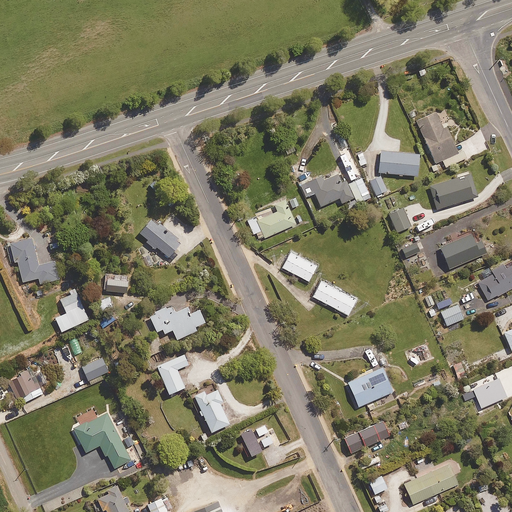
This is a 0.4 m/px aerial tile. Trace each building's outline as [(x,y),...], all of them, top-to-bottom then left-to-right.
[(441,127),(434,111),(414,121),(435,163),(441,160),(445,167),(465,157),(462,151),(458,153),(445,125),(441,127)] [(417,154),(378,150),(376,172),(415,176),(417,154)] [(366,163),(361,152),(356,154),(361,165),(366,163)] [(476,196),(468,171),(454,176),(455,177),(428,186),(435,209),(476,196)] [(320,175),(299,184),(305,198),(314,194),(319,206),(338,197),(340,203),(352,197),(344,180),(341,181),(337,173),(322,180),(320,175)] [(385,190),(379,176),(369,180),(375,195),(385,190)] [(298,204),(294,197),(287,201),(291,208),(298,204)] [(295,223),(284,199),(272,204),(273,206),(256,214),(257,216),(247,221),(253,234),(255,233),(258,240),(295,223)] [(409,226),(401,207),(388,213),(396,232),(409,226)] [(172,249),(179,241),(154,221),(153,222),(149,219),(138,232),(146,239),(144,241),(154,249),(155,247),(171,260),(177,253),(172,249)] [(473,243),(469,234),(438,247),(448,269),(484,253),(479,241),(473,243)] [(37,265),(29,238),(8,243),(13,261),(16,261),(21,281),(37,277),(39,283),(58,278),(53,261),(37,265)] [(418,252),(414,242),(401,248),(405,257),(418,252)] [(314,265),(289,252),(281,267),(306,281),(314,265)] [(511,286),(511,262),(503,268),(501,263),(490,269),(492,274),(477,282),(487,301),(511,286)] [(355,299),(319,281),(311,296),(346,314),(355,299)] [(66,290),(68,294),(58,298),(64,313),(53,318),(59,331),(87,319),(75,292),(73,287),(66,290)] [(171,311),(166,303),(145,313),(154,331),(159,328),(162,333),(170,329),(175,339),(194,329),(192,326),(202,321),(195,308),(185,313),(182,306),(171,311)] [(462,318),(456,304),(439,311),(446,326),(462,318)] [(511,349),(511,323),(511,324),(511,326),(502,332),(510,350),(511,349)] [(104,345),(100,338),(92,342),(96,349),(104,345)] [(206,343),(199,347),(205,358),(212,354),(206,343)] [(185,364),(181,354),(154,365),(165,393),(182,387),(174,369),(185,364)] [(109,371),(103,357),(82,366),(88,380),(109,371)] [(391,391),(379,366),(346,382),(358,407),(391,391)] [(42,393),(29,368),(6,380),(19,404),(42,393)] [(219,402),(213,389),(203,394),(202,390),(192,395),(208,432),(227,423),(217,402),(219,402)] [(106,413),(97,417),(86,423),(85,421),(81,423),(71,427),(83,452),(98,445),(103,456),(105,454),(112,468),(129,459),(106,413)] [(389,434),(381,419),(344,437),(351,452),(389,434)] [(265,431),(262,424),(253,429),(256,435),(265,431)] [(259,451),(249,429),(239,434),(248,455),(259,451)] [(271,442),(267,434),(258,439),(261,446),(271,442)] [(411,504),(457,483),(447,462),(401,483),(411,504)] [(385,488),(379,475),(367,481),(373,494),(385,488)] [(122,499),(116,486),(94,496),(100,510),(103,508),(104,511),(127,511),(123,503),(127,501),(126,497),(122,499)] [(167,511),(161,498),(146,504),(149,511),(167,511)] [(220,511),(222,511),(217,500),(186,511),(220,511)]
